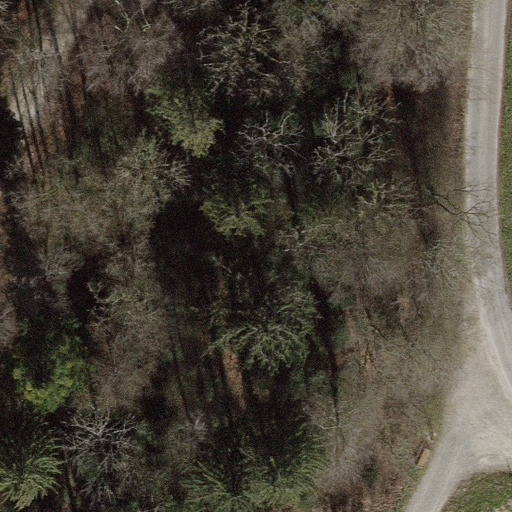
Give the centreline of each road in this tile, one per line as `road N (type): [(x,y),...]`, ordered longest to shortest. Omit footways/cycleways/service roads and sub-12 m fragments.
road 1 (unclassified): [(511,388),(497,364),(490,151),(499,0)]
road 2 (track): [(0,163),(83,0)]
road 3 (track): [(511,412),(435,511)]
